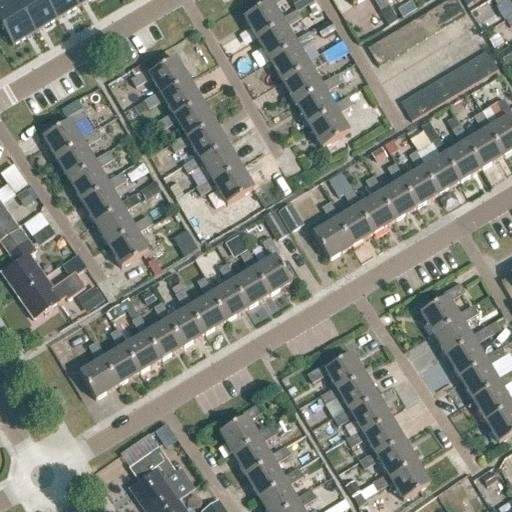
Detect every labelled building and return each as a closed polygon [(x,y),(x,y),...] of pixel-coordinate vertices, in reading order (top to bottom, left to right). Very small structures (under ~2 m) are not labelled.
[(13,0),(10,0),(0,6),(0,27),(12,49),(34,35),(13,0)] [(43,0),(13,0),(34,35),(57,22),(43,0)] [(73,0),(43,0),(57,22),(79,9),(73,0)] [(73,0),(79,9),(94,0),(73,0)] [(242,21),(256,43),(281,28),(279,24),(270,10),(286,0),(270,0),(266,3),(268,6),(242,21)] [(297,14),(317,2),(315,0),(293,0),(290,2),(297,14)] [(386,9),(381,0),(347,0),(352,9),(367,0),(370,0),(378,13),(379,13),(386,9)] [(511,0),(493,0),(491,1),(496,10),(511,1),(511,2),(511,0)] [(453,1),(443,7),(454,25),(464,20),(453,1)] [(491,1),(486,6),(490,13),(496,10),(491,1)] [(302,27),(321,16),(314,4),(295,16),(299,22),(302,27)] [(454,25),(443,7),(434,12),(445,31),(454,25)] [(388,29),(397,24),(388,8),(386,9),(379,13),(388,29)] [(445,31),(434,12),(424,18),(435,37),(445,31)] [(295,14),(279,24),(281,28),(256,43),(269,65),(294,50),(292,45),(284,32),(299,22),(295,16),(295,14)] [(435,37),(424,18),(414,24),(425,42),(435,37)] [(425,42),(414,24),(405,29),(416,48),(425,42)] [(416,48),(405,29),(395,35),(406,54),(416,48)] [(323,42),(333,36),(330,30),(319,36),(323,42)] [(406,54),(395,35),(386,40),(396,59),(406,54)] [(308,36),(292,45),(294,50),(269,65),(282,87),(308,71),(305,67),(297,53),(312,43),(308,36)] [(498,36),(490,41),(494,49),(503,44),(498,36)] [(396,59),(386,40),(376,46),(387,65),(396,59)] [(387,65),(376,46),(366,52),(377,70),(387,65)] [(487,56),(477,61),(488,79),(497,73),(487,56)] [(321,57),(305,67),(308,71),(282,87),(295,108),(321,92),(319,89),(310,74),(325,65),(321,57)] [(488,79),(477,61),(468,67),(478,85),(488,79)] [(151,83),(159,96),(161,101),(187,85),(174,63),(149,78),(147,74),(132,84),(136,91),(151,83)] [(354,67),(334,79),(339,86),(358,75),(354,67)] [(478,85),(468,67),(458,73),(469,90),(478,85)] [(469,90),(458,73),(449,79),(459,96),(469,90)] [(334,79),(319,89),(321,92),(295,108),(307,130),(334,114),(332,110),(323,96),(338,86),(334,79)] [(459,96),(449,79),(439,85),(450,102),(459,96)] [(200,107),(187,85),(161,101),(159,96),(144,105),(148,112),(149,113),(164,104),(172,118),(175,122),(200,107)] [(450,102),(439,85),(429,90),(440,108),(450,102)] [(440,108),(429,90),(420,96),(431,114),(440,108)] [(431,114),(420,96),(410,102),(421,119),(431,114)] [(336,118),(352,108),(347,100),(332,110),(334,114),(307,130),(321,152),(347,136),(336,118)] [(421,119),(410,102),(401,108),(411,125),(421,119)] [(66,122),(82,112),(77,104),(60,113),(66,122)] [(511,154),(511,126),(509,122),(511,120),(511,117),(504,104),(495,109),(504,123),(491,131),(487,134),(502,160),(511,154)] [(148,112),(144,105),(134,111),(138,118),(148,112)] [(213,128),(200,107),(175,122),(172,118),(157,127),(162,134),(177,125),(185,139),(188,144),(213,128)] [(43,142),(56,164),(83,148),(80,144),(72,130),(87,121),(82,112),(66,122),(68,126),(43,142)] [(487,134),(491,131),(482,117),(474,122),(483,136),(469,144),(465,147),(481,173),(502,160),(487,134)] [(452,135),(459,131),(454,122),(447,126),(452,135)] [(227,150),(213,128),(188,144),(185,139),(170,148),(175,156),(190,147),(198,161),(201,165),(227,150)] [(465,147),(469,144),(460,130),(459,131),(452,135),(461,149),(447,157),(443,160),(459,186),(481,173),(465,147)] [(96,135),(80,144),(83,148),(56,164),(69,185),(96,169),(93,165),(85,151),(100,142),(96,135)] [(443,160),(447,157),(438,143),(430,148),(439,162),(426,170),(421,173),(437,199),(459,186),(443,160)] [(389,158),(398,153),(392,144),(384,149),(389,158)] [(214,187),(240,171),(227,150),(201,165),(198,161),(183,171),(188,178),(203,169),(211,183),(214,187)] [(381,151),(372,156),(377,164),(386,159),(381,151)] [(108,156),(93,165),(96,169),(69,185),(82,206),(109,190),(106,186),(98,173),(113,164),(108,156)] [(421,173),(426,170),(417,156),(409,160),(418,175),(404,183),(400,185),(416,212),(437,199),(421,173)] [(148,174),(141,164),(125,174),(132,184),(148,174)] [(0,178),(14,198),(27,188),(13,168),(0,177),(0,178)] [(400,185),(404,183),(395,169),(387,173),(396,188),(382,196),(378,198),(394,225),(416,212),(400,185)] [(227,209),(253,193),(240,171),(214,187),(211,183),(196,192),(201,200),(216,191),(227,209)] [(121,177),(106,186),(109,190),(82,206),(95,228),(122,212),(119,208),(111,194),(126,185),(121,177)] [(378,198),(382,196),(374,181),(366,186),(375,200),(360,209),(357,211),(373,238),(394,225),(378,198)] [(146,204),(161,195),(155,186),(140,195),(146,204)] [(177,187),(169,191),(176,202),(183,197),(177,187)] [(340,191),(344,199),(352,194),(347,187),(340,191)] [(33,204),(37,201),(30,191),(26,194),(25,193),(16,200),(24,211),(33,205),(33,204)] [(357,211),(360,209),(352,194),(344,199),(352,214),(339,222),(336,224),(351,251),(373,238),(357,211)] [(134,199),(119,208),(122,212),(95,228),(108,249),(135,233),(132,230),(124,216),(139,207),(134,199)] [(336,224),(339,222),(330,207),(322,212),(331,226),(313,237),(329,264),(351,251),(336,224)] [(303,228),(291,208),(277,216),(288,235),(289,237),(303,228)] [(19,233),(2,210),(0,211),(0,245),(9,257),(28,243),(20,232),(19,233)] [(277,216),(275,214),(264,221),(277,242),(288,235),(277,216)] [(137,238),(152,229),(147,221),(132,230),(135,233),(108,249),(121,271),(148,255),(137,238)] [(234,262),(247,254),(238,239),(225,247),(234,262)] [(36,255),(28,243),(9,257),(15,266),(1,276),(18,299),(45,280),(30,260),(36,255)] [(290,286),(275,262),(279,259),(269,243),(262,248),(271,262),(257,271),(252,274),(268,300),(290,286)] [(252,274),(257,271),(249,256),(241,260),(250,275),(236,284),(231,286),(247,312),(268,300),(252,274)] [(231,286),(236,284),(227,269),(219,273),(228,288),(214,296),(209,299),(225,325),(247,312),(231,286)] [(45,280),(18,299),(34,323),(66,300),(67,302),(79,294),(85,290),(74,275),(57,288),(52,291),(45,280)] [(209,299),(214,296),(205,282),(197,286),(206,301),(192,309),(188,312),(204,338),(225,325),(209,299)] [(420,316),(433,339),(460,323),(457,318),(449,304),(463,296),(459,288),(442,298),(444,302),(420,316)] [(86,317),(104,304),(94,290),(76,302),(86,317)] [(146,309),(155,304),(149,294),(140,299),(146,309)] [(188,312),(192,309),(183,295),(176,299),(184,314),(170,322),(166,325),(182,351),(204,338),(188,312)] [(166,325),(170,322),(161,307),(154,312),(163,327),(149,335),(145,338),(160,364),(182,351),(166,325)] [(119,309),(108,315),(113,324),(124,318),(119,309)] [(471,309),(457,318),(460,323),(433,339),(446,360),(473,345),(470,340),(462,327),(477,318),(471,309)] [(127,315),(133,324),(138,321),(133,312),(127,315)] [(145,338),(149,335),(140,320),(138,321),(133,324),(132,325),(141,340),(127,348),(123,350),(139,377),(160,364),(145,338)] [(495,347),(511,337),(502,321),(485,331),(489,339),(490,339),(495,347)] [(485,331),(470,340),(473,345),(446,360),(459,382),(485,366),(483,362),(475,348),(489,339),(485,331)] [(123,350),(127,348),(118,333),(111,338),(119,352),(105,361),(101,363),(117,390),(139,377),(123,350)] [(79,376),(95,403),(117,390),(101,363),(105,361),(97,346),(89,351),(98,365),(79,376)] [(497,353),(483,362),(485,366),(459,382),(472,403),(499,388),(496,383),(488,370),(503,361),(497,353)] [(326,377),(335,391),(337,395),(364,380),(350,357),(326,372),(323,368),(306,378),(311,387),(326,377)] [(511,377),(511,375),(496,383),(499,388),(472,403),(485,425),(511,410),(509,405),(500,391),(511,384),(511,377)] [(377,401),(364,380),(337,395),(335,391),(319,400),(324,408),(339,399),(347,412),(350,417),(377,401)] [(390,423),(377,401),(350,417),(347,412),(332,421),(337,429),(352,420),(360,434),(363,439),(390,423)] [(511,403),(509,405),(511,410),(485,425),(498,447),(511,438),(511,403)] [(218,437),(231,459),(258,443),(255,439),(247,425),(263,416),(258,407),(241,417),(244,421),(218,437)] [(278,441),(290,433),(284,423),(272,431),(276,437),(278,441)] [(403,445),(390,423),(363,439),(360,434),(345,443),(350,451),(365,442),(373,456),(376,460),(403,445)] [(271,429),(255,439),(258,443),(231,459),(244,480),(271,464),(269,461),(260,446),(276,437),(272,431),(271,429)] [(158,435),(164,444),(171,439),(165,430),(158,435)] [(415,466),(403,445),(376,460),(373,456),(358,465),(363,473),(378,464),(386,478),(389,483),(415,466)] [(284,451),(269,461),(271,464),(244,480),(256,502),(284,486),(281,482),(273,469),(289,459),(284,451)] [(129,492),(143,511),(165,511),(178,503),(170,492),(173,489),(167,481),(175,476),(158,452),(130,471),(139,485),(129,492)] [(429,488),(415,466),(389,483),(386,478),(371,487),(376,495),(391,486),(402,504),(429,488)] [(338,479),(344,475),(341,469),(334,473),(338,479)] [(297,473),(281,482),(284,486),(256,502),(262,511),(289,511),(297,507),(294,503),(286,490),(302,481),(297,473)] [(486,490),(496,485),(491,476),(481,482),(486,490)] [(351,500),(359,495),(353,485),(345,490),(351,500)] [(309,494),(294,503),(297,507),(289,511),(299,511),(314,502),(309,494)] [(363,502),(360,497),(353,501),(359,511),(367,507),(364,502),(363,502)] [(183,511),(178,503),(165,511),(183,511)] [(223,511),(217,503),(205,511),(223,511)] [(334,511),(347,511),(349,511),(344,503),(333,510),(334,511)]
